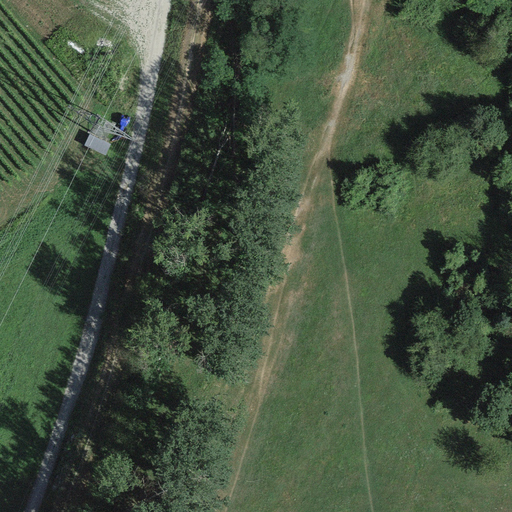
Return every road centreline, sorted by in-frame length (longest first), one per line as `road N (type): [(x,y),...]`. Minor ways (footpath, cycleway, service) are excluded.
road 1 (track): [(64,511),(130,310),(201,0)]
road 2 (track): [(32,511),(104,306),(162,0)]
